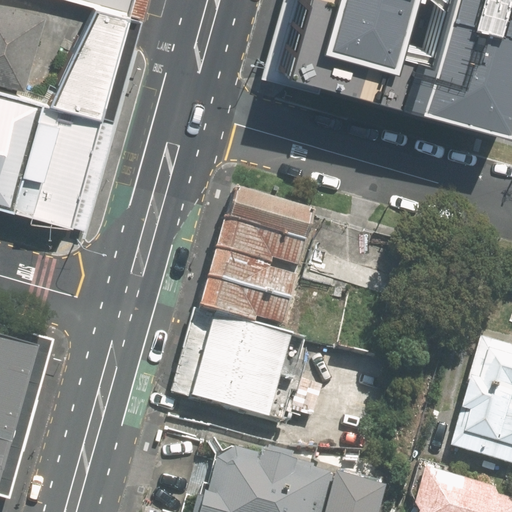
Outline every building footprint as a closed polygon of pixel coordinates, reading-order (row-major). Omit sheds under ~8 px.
[(123,0),(45,0),(118,20),(123,0)] [(511,126),(511,0),(298,0),(281,62),(511,129),(511,126)] [(124,32),(95,22),(39,120),(87,133),(124,32)] [(39,120),(0,108),(0,211),(60,228),(87,133),(39,120)] [(301,233),(234,215),(212,297),(279,315),(301,233)] [(373,358),(387,295),(334,283),(332,294),(305,288),(300,309),(336,318),(329,348),(373,358)] [(290,321),(205,298),(180,388),(266,412),(277,369),(290,321)] [(511,337),(480,331),(454,447),(511,459),(511,337)] [(0,465),(31,358),(0,349),(0,465)] [(208,442),(192,511),(321,511),(331,469),(208,442)] [(380,511),(388,478),(342,467),(332,511),(380,511)] [(511,511),(511,490),(427,473),(419,511),(511,511)]
